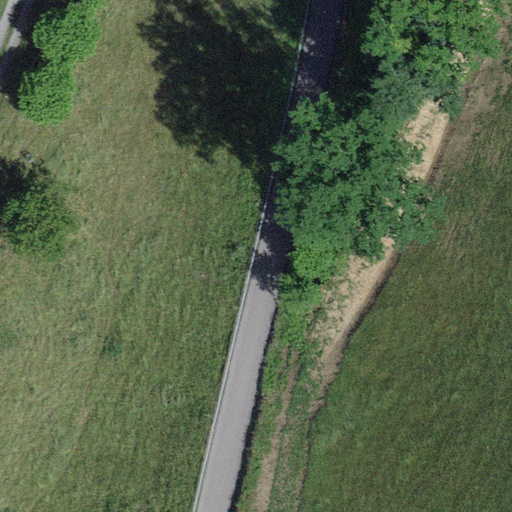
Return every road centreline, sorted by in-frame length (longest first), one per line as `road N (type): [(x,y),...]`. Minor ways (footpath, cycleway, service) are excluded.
road 1 (unclassified): [(265,511),(389,80),(393,0)]
road 2 (track): [(48,0),(0,126)]
